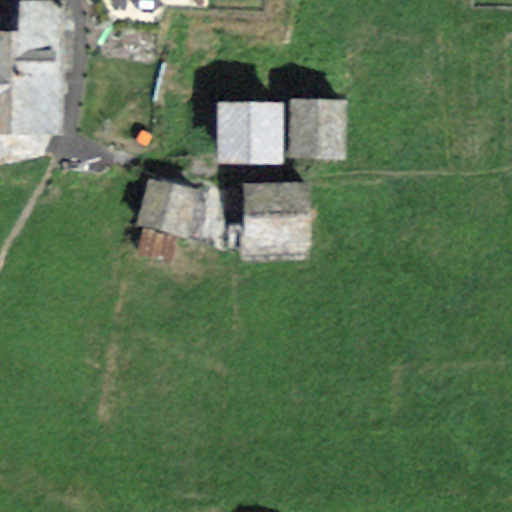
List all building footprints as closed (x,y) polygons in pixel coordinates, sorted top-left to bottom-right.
[(77,0),(203,17),(204,0),(77,0)] [(56,16),(5,14),(1,44),(0,87),(0,158),(50,160),(56,16)] [(336,113),(283,113),(283,168),(335,168),(336,113)] [(271,115),(204,114),(204,177),(270,177),(271,115)] [(300,194),(224,196),(226,266),(302,264),(300,194)]
